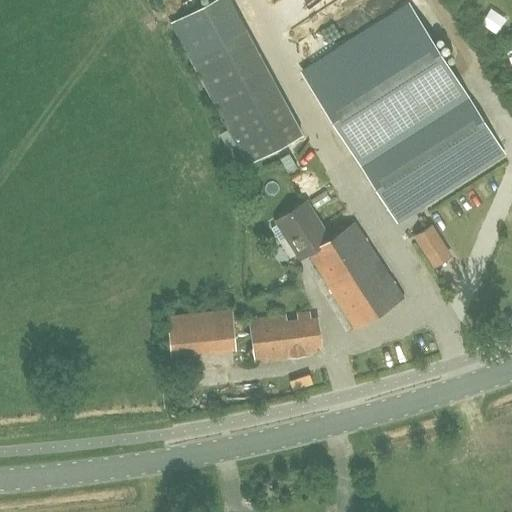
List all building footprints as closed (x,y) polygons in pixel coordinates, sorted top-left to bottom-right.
[(208,0),(169,21),(189,56),(247,163),(301,133),(227,0),(208,0)] [(282,0),(282,1),(294,23),(317,10),(311,0),(282,0)] [(397,220),(503,153),(408,4),(302,71),(397,220)] [(355,221),(329,238),(305,201),(276,220),(301,258),(307,254),(354,327),(403,295),(355,221)] [(316,350),(315,348),(323,346),(318,316),(311,317),(309,309),(248,318),(254,360),(316,350)] [(169,349),(170,358),(199,356),(198,347),(169,349)]
